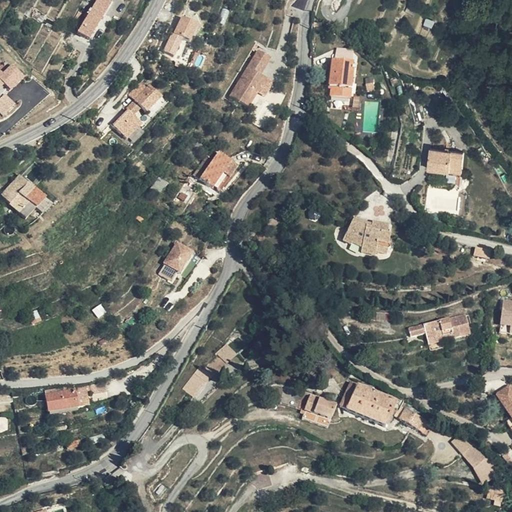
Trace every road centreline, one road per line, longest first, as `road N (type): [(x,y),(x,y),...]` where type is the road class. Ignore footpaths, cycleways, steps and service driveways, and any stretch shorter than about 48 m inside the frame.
road 1 (unclassified): [(228,249),(223,274),(140,428),(107,464),(0,505)]
road 2 (residential): [(294,114),(365,159),(416,223),(511,252)]
road 3 (residential): [(228,249),(275,303),(316,321),(370,374),(404,391)]
road 4 (tertiary): [(0,150),(96,94),(159,0)]
road 5 (unknown): [(232,511),(253,486),(287,467),(386,478)]
road 6 (unclassified): [(294,114),(284,149),(235,215),(228,249)]
road 7 (residential): [(404,391),(497,438),(511,457)]
